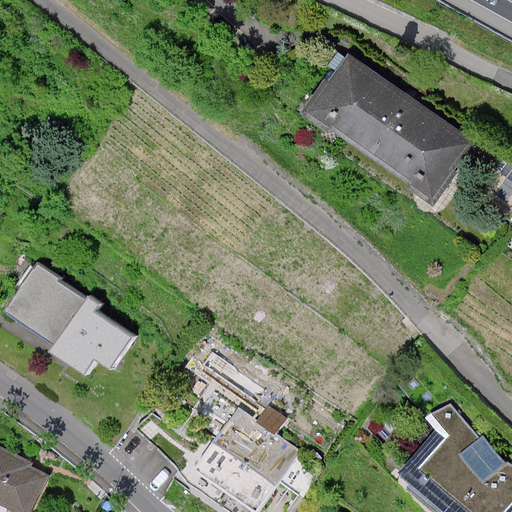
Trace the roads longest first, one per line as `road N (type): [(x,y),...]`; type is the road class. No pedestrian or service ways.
road 1 (residential): [(511,412),(336,235),(45,0)]
road 2 (tertiary): [(0,377),(156,511)]
road 3 (residential): [(341,0),(511,73)]
